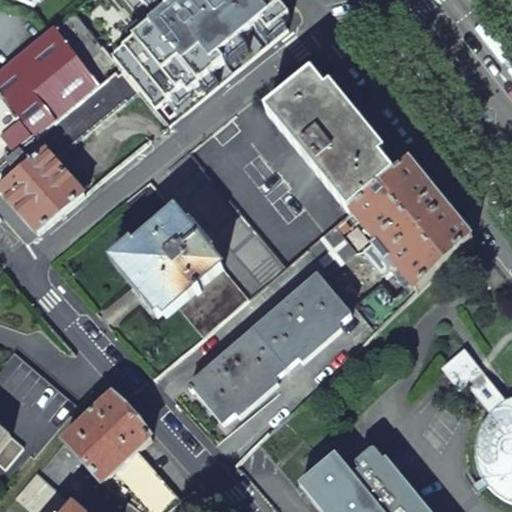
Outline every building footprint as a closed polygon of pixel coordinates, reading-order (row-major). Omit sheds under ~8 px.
[(15,0),(34,9),(44,0),(15,0)] [(139,0),(159,23),(111,62),(120,73),(139,95),(169,132),(290,34),(284,26),(292,20),(275,0),(139,0)] [(100,89),(56,32),(0,77),(0,170),(37,141),(100,89)] [(139,95),(120,73),(100,89),(37,141),(47,153),(45,155),(52,163),(139,95)] [(269,117),(349,218),(350,217),(395,179),(355,129),(315,80),(269,117)] [(510,153),(496,137),(489,143),(503,159),(507,156),(510,153)] [(37,141),(0,170),(0,194),(0,195),(6,201),(39,238),(86,200),(52,163),(45,155),(47,153),(37,141)] [(165,173),(265,289),(288,270),(189,154),(165,173)] [(350,217),(410,287),(417,296),(472,243),(436,198),(410,165),(395,179),(350,217)] [(179,311),(204,341),(249,303),(151,185),(114,215),(142,248),(122,264),(146,295),(167,321),(179,311)] [(308,253),(329,279),(356,256),(340,238),(349,231),(342,223),(308,253)] [(190,389),(224,430),(353,320),(319,280),(190,389)] [(354,309),(377,335),(417,296),(410,287),(394,301),(381,288),(354,309)] [(390,467),(397,474),(419,457),(433,417),(468,388),(491,417),(506,405),(465,354),(444,372),(454,387),(424,411),(412,449),(390,467)] [(15,356),(0,372),(0,380),(59,431),(78,410),(15,356)] [(113,397),(65,444),(65,445),(101,487),(114,474),(148,511),(168,511),(179,502),(136,453),(151,439),(119,404),(113,397)] [(511,402),(506,405),(491,417),(485,425),(481,434),(478,443),(477,452),(478,462),(480,472),(484,480),(489,488),(496,495),(504,501),(511,505),(511,402)] [(0,467),(6,472),(24,450),(0,430),(0,467)] [(301,465),(313,479),(337,459),(326,445),(301,465)] [(427,511),(397,474),(390,467),(387,462),(385,465),(376,455),(373,454),(357,467),(358,470),(361,474),(354,479),(337,459),(313,479),(301,489),(319,511),(427,511)] [(36,478),(16,501),(27,511),(69,511),(72,509),(36,478)]
